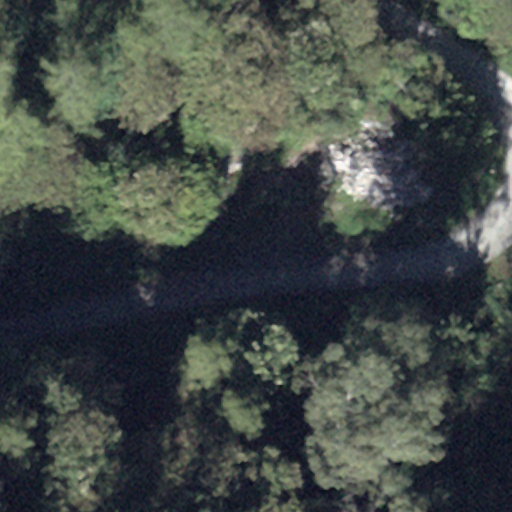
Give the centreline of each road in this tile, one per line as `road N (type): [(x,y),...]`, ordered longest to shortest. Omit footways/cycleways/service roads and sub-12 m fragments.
road 1 (track): [(511,204),(394,243),(0,320)]
road 2 (track): [(361,0),(511,86)]
